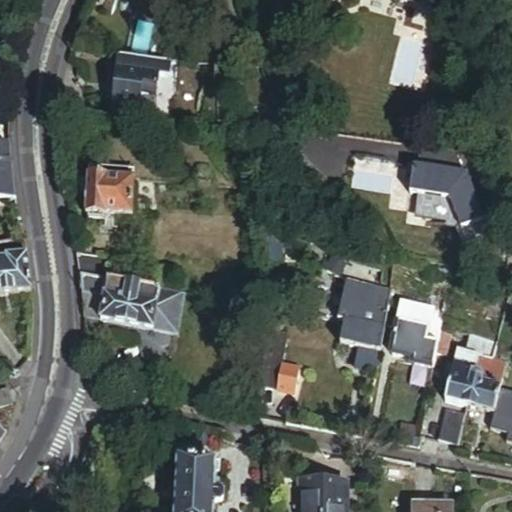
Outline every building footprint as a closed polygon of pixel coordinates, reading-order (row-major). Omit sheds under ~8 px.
[(338,0),(338,1),(370,9),(371,0),(338,0)] [(157,62),(119,59),(118,73),(157,76),(157,62)] [(234,89),(241,87),(238,76),(235,68),(225,68),(217,67),(217,88),(234,89)] [(144,116),(166,117),(167,98),(155,97),(157,76),(118,73),(117,84),(116,95),(116,104),(116,107),(139,109),(138,115),(144,116)] [(155,97),(167,98),(169,76),(157,76),(155,97)] [(110,95),(116,95),(117,84),(111,84),(109,87),(108,93),(110,95)] [(138,115),(139,109),(116,107),(116,104),(91,102),(89,119),(144,123),(144,116),(138,115)] [(0,202),(18,200),(13,150),(0,151),(0,202)] [(89,218),(134,219),(135,172),(131,172),(132,164),(93,163),(93,171),(90,171),(89,218)] [(0,296),(34,294),(30,265),(25,241),(0,245),(0,296)] [(83,278),(113,283),(108,259),(81,262),(83,278)] [(102,321),(152,331),(159,292),(113,283),(83,278),(84,297),(104,300),(102,321)] [(358,299),(360,288),(344,286),(338,323),(344,324),(348,298),(358,299)] [(358,299),(390,304),(392,293),(360,288),(358,299)] [(152,331),(176,335),(182,296),(159,292),(152,331)] [(86,319),(102,321),(104,300),(84,297),(86,319)] [(344,324),(354,326),(358,299),(348,298),(344,324)] [(361,349),(382,353),(390,304),(358,299),(354,326),(344,324),(340,346),(361,349)] [(435,370),(437,357),(440,335),(429,334),(429,329),(398,324),(393,357),(415,360),(413,367),(435,370)] [(437,357),(448,359),(451,337),(440,335),(437,357)] [(468,357),(497,362),(500,344),(472,339),(468,357)] [(380,364),(382,353),(361,349),(359,360),(380,364)] [(449,406),(498,416),(508,365),(497,362),(468,357),(460,355),(458,369),(450,368),(447,387),(453,388),(449,406)] [(278,394),(295,397),(299,371),(282,368),(278,394)] [(8,392),(0,394),(0,411),(13,408),(8,392)] [(441,444),(461,448),(467,420),(448,415),(441,444)] [(300,511),(350,511),(351,484),(300,484),(300,511)] [(194,498),(203,500),(204,494),(194,492),(194,498)] [(205,511),(208,501),(203,500),(194,498),(168,493),(164,511),(205,511)]
